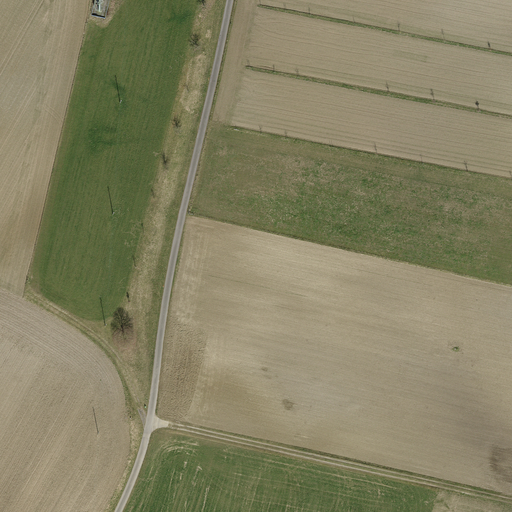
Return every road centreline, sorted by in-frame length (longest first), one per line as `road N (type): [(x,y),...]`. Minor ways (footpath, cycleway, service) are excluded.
road 1 (unclassified): [(230,0),(163,308),(151,421),(115,511)]
road 2 (track): [(151,421),(511,499)]
